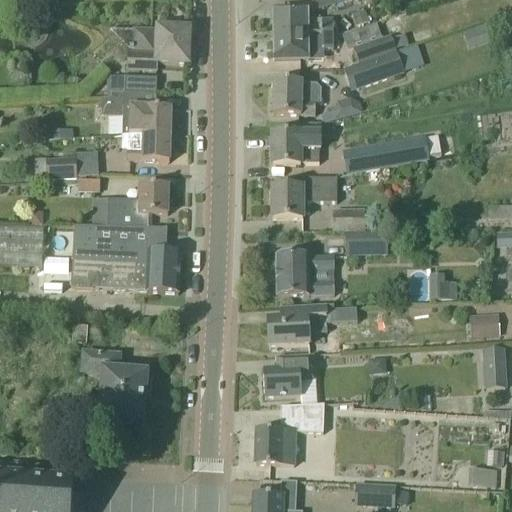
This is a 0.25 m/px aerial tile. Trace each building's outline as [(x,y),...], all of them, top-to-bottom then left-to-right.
[(272,38),(336,36),(336,31),(332,31),(332,22),(306,23),(306,13),(272,13),(272,38)] [(380,25),(346,36),(351,51),(385,40),(380,25)] [(484,28),(473,32),(478,47),(489,43),(484,28)] [(129,52),(127,57),(126,57),(126,60),(126,72),(136,73),(156,73),(156,66),(187,67),(188,32),(169,31),(155,31),(155,34),(130,33),(129,52)] [(272,38),(273,62),(307,61),(307,52),(332,51),(332,43),(336,43),(336,36),(272,38)] [(352,51),(358,67),(396,54),(390,38),(352,51)] [(396,54),(358,67),(343,72),(349,89),(357,87),(358,91),(404,75),(396,54)] [(123,95),(128,95),(154,96),(154,80),(124,79),(123,95)] [(300,84),(293,84),(273,83),(272,117),(292,118),(313,118),(313,113),(320,107),(320,92),(317,88),(314,88),(300,87),(300,84)] [(169,138),(170,111),(150,110),(127,109),(128,95),(123,95),(110,95),(110,100),(101,100),(100,118),(112,118),(121,119),(120,137),(127,137),(169,138)] [(272,168),(298,168),(319,168),(319,126),(295,126),(295,136),(271,136),(272,168)] [(127,137),(126,148),(125,163),(168,164),(169,138),(127,137)] [(397,146),(342,156),(346,177),(401,167),(409,165),(428,162),(425,141),(397,146)] [(46,182),(75,180),(74,161),(45,163),(46,182)] [(78,195),(99,195),(99,183),(78,183),(78,195)] [(108,230),(150,230),(150,217),(167,217),(168,189),(139,187),(138,203),(108,202),(108,230)] [(301,190),(292,190),(272,190),(272,222),(301,222),(301,205),(317,205),(317,191),(301,191),(301,190)] [(511,206),(492,208),(493,221),(511,220),(511,206)] [(332,233),(363,232),(363,214),(331,214),(332,233)] [(43,231),(0,229),(0,268),(41,270),(43,231)] [(150,230),(108,230),(72,229),(70,291),(178,296),(180,256),(163,255),(165,231),(150,230)] [(385,235),(345,235),(345,253),(365,252),(365,256),(385,256),(385,235)] [(511,235),(496,236),(496,251),(511,250),(511,235)] [(276,299),(296,299),(308,299),(308,297),(333,297),(332,259),(307,260),(307,258),(276,259),(276,299)] [(433,301),(458,302),(458,279),(433,279),(433,301)] [(279,321),(267,322),(268,350),(288,349),(308,348),(307,332),(326,331),(324,308),(310,309),(290,310),(279,311),(279,321)] [(470,341),(499,339),(498,317),(469,319),(470,341)] [(84,346),(85,330),(74,330),(73,346),(84,346)] [(501,352),(483,353),(485,373),(486,392),(504,391),(503,372),(501,352)] [(82,356),(81,374),(102,376),(101,394),(90,393),(90,403),(100,404),(99,423),(121,425),(141,426),(143,399),(150,395),(151,383),(144,380),(144,378),(124,377),(125,369),(117,369),(118,359),(98,357),(82,356)] [(313,357),(295,359),(275,360),(275,372),(262,373),(264,401),(301,399),(300,384),(315,383),(313,357)] [(325,437),(323,407),(280,410),(279,433),(256,432),(255,467),(295,469),(296,436),(325,437)] [(80,511),(81,500),(72,499),(74,474),(24,470),(24,469),(22,465),(13,464),(10,467),(10,469),(0,467),(0,511),(80,511)] [(497,489),(498,470),(473,469),(472,488),(497,489)] [(355,489),(354,509),(394,511),(395,491),(355,489)] [(280,511),(281,497),(254,496),(253,511),(280,511)]
